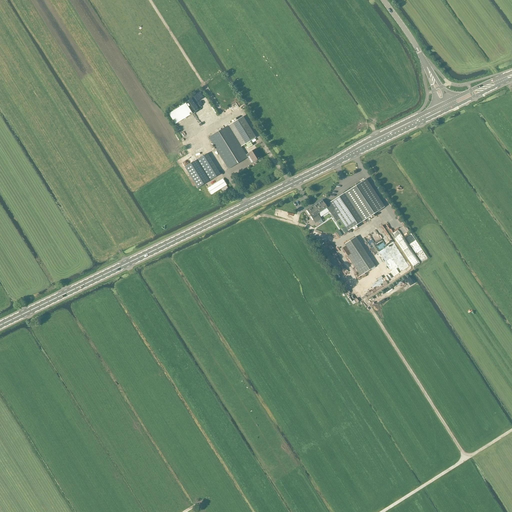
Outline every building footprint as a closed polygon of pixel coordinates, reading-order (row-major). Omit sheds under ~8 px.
[(256,137),(243,116),(228,125),(241,146),(245,144),(250,141),(256,137)] [(228,125),(209,137),(228,169),(248,157),(241,146),(228,125)] [(255,149),(246,155),(248,157),(249,156),(253,162),(261,157),(255,149)] [(203,156),(197,160),(210,180),(220,174),(207,153),(203,156)] [(190,164),(185,167),(195,185),(197,188),(203,185),(210,180),(197,160),(190,164)] [(223,179),(208,188),(211,194),(226,185),(223,179)] [(365,179),(325,205),(326,207),(336,222),(340,219),(342,221),(345,226),(348,231),(384,207),(365,179)] [(311,207),(306,210),(315,223),(318,221),(319,220),(321,220),(317,214),(326,207),(325,205),(322,200),(312,207),(311,207)] [(345,245),(342,248),(348,256),(360,276),(375,266),(355,237),(344,244),(345,245)] [(392,254),(384,259),(393,273),(401,268),(392,254)]
